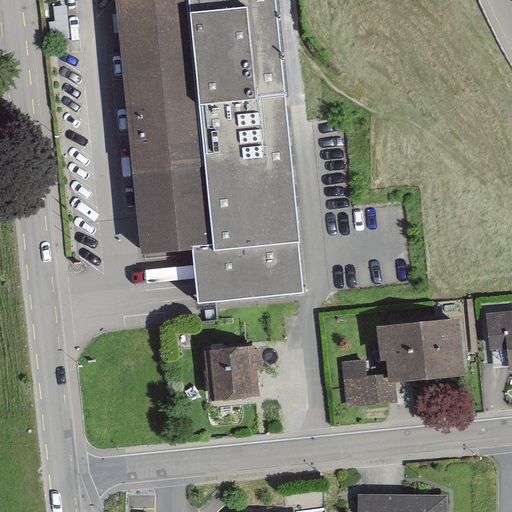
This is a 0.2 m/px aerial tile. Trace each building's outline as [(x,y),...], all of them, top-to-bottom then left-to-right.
[(123,0),(149,253),(196,249),(201,302),(306,291),(300,244),(300,231),(279,0),(123,0)] [(511,312),(492,315),(497,367),(511,365),(511,312)] [(469,317),(389,325),(393,363),(403,362),(405,381),(475,374),(469,317)] [(263,346),(210,351),(215,404),(268,399),(263,346)] [(372,360),(343,363),(348,411),(403,406),(400,376),(374,378),(372,360)] [(450,511),(451,495),(357,490),(355,511),(450,511)]
